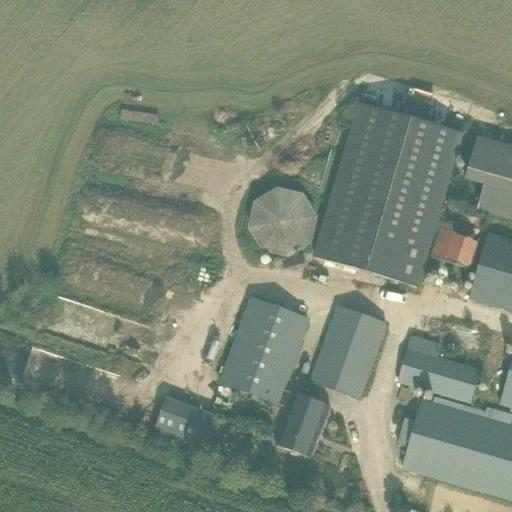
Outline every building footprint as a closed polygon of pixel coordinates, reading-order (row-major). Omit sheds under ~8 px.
[(293,60),(329,56),(328,46),(292,50),(293,60)] [(463,136),(420,123),(424,107),(406,101),(401,118),(380,112),(382,105),(371,101),(369,108),(358,105),(314,259),(418,289),(463,136)] [(511,149),(477,139),(465,181),(485,187),(478,211),(511,220),(511,149)] [(262,254),(289,258),(311,245),(318,218),(304,195),(278,189),(254,203),(248,230),(262,254)] [(469,302),(511,313),(511,240),(488,234),(469,302)] [(251,299),(220,384),(279,406),(285,391),(310,320),(251,299)] [(385,324),(337,307),(309,384),(358,401),(385,324)] [(472,405),(482,371),(437,358),(440,345),(412,337),(399,383),(472,405)] [(511,365),(500,406),(511,408),(511,365)] [(282,429),(275,447),(309,460),(329,407),(285,391),(279,406),(290,410),(284,425),(282,429)] [(216,415),(166,397),(152,436),(201,455),(216,415)] [(401,469),(511,501),(511,414),(486,407),(485,412),(435,397),(433,402),(422,399),(415,423),(405,419),(397,445),(407,448),(401,469)] [(212,448),(210,455),(215,460),(222,458),(224,451),(219,447),(212,448)]
